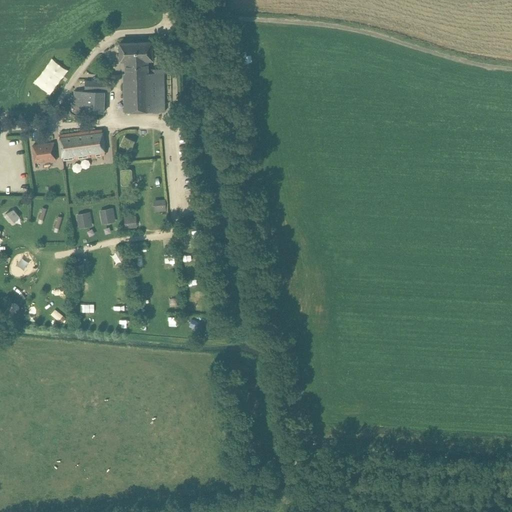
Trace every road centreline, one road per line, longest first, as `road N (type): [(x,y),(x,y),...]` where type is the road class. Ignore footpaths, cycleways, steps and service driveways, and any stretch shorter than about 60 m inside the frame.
road 1 (track): [(307,511),(215,18)]
road 2 (track): [(215,18),(367,33),(511,70)]
road 3 (track): [(293,438),(511,450)]
road 4 (track): [(323,466),(511,477)]
